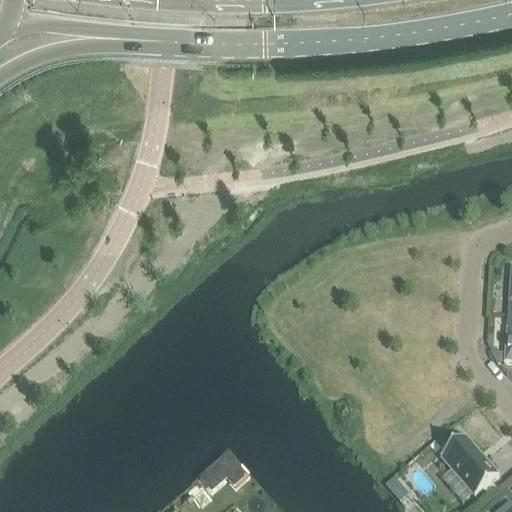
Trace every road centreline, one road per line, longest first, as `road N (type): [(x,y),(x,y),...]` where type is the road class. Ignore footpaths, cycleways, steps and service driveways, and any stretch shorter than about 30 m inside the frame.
road 1 (unclassified): [(170,0),(154,142),(129,219),(78,295),(0,372)]
road 2 (secondary): [(108,40),(357,40),(511,13)]
road 3 (residential): [(511,420),(465,368),(473,250),(511,235)]
